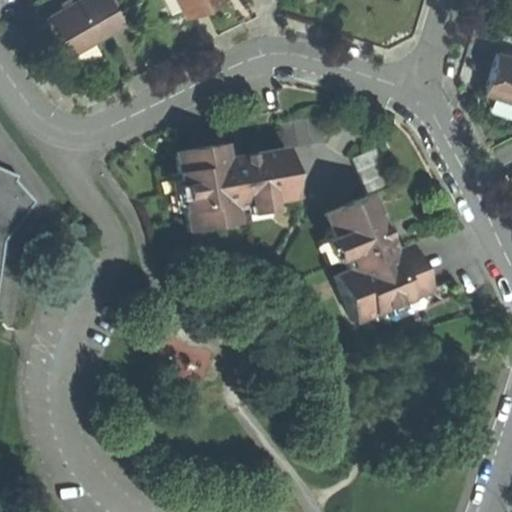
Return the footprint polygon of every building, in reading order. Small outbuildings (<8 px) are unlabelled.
[(73,0),(49,14),(70,51),(94,37),(120,22),(106,0),(73,0)] [(179,0),(185,11),(205,1),(207,0),(179,0)] [(511,57),(495,52),(489,70),(482,90),(511,99),(511,57)] [(278,122),(283,149),(322,142),(317,115),(278,122)] [(221,145),(174,153),(188,233),(235,225),(232,209),(292,199),(283,149),(251,155),(223,160),(221,145)] [(351,157),(368,194),(392,183),(376,146),(351,157)] [(15,176),(0,168),(0,274),(6,240),(33,202),(15,181),(15,176)] [(368,194),(322,215),(342,260),(328,266),(353,321),(425,289),(401,233),(388,239),(380,221),(368,194)]
